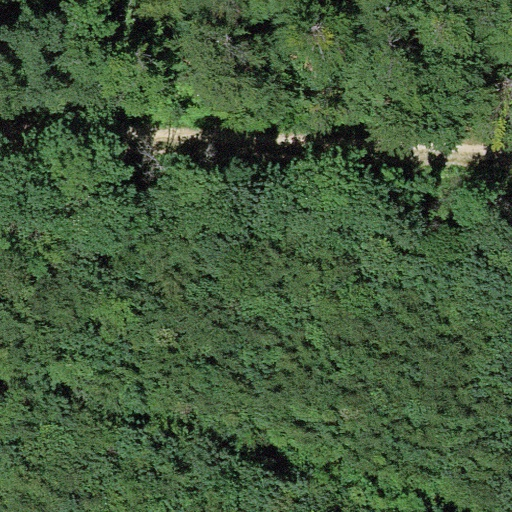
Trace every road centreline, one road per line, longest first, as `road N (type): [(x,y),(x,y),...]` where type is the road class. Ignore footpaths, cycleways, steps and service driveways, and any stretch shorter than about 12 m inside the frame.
road 1 (track): [(0,141),(182,137),(511,152)]
road 2 (track): [(466,511),(411,475),(0,375)]
